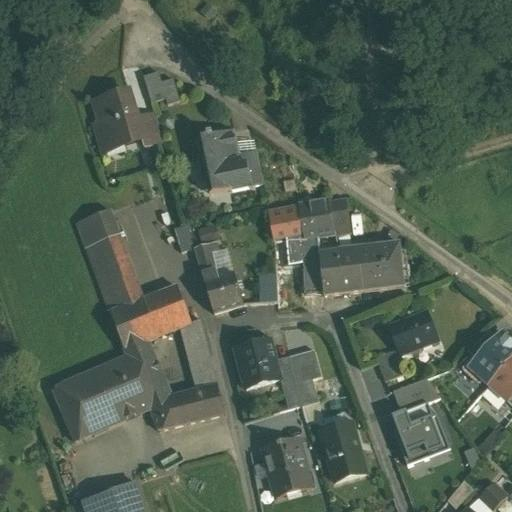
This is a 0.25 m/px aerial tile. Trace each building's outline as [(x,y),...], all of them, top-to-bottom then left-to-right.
[(349,0),(319,0),(326,23),(348,17),(346,10),(352,9),(349,0)] [(206,7),(200,14),(209,22),(215,15),(206,7)] [(308,30),(295,31),(296,47),(310,45),(308,30)] [(174,81),(162,85),(159,74),(144,79),(152,106),(166,102),(168,108),(180,104),(174,81)] [(130,95),(95,105),(101,125),(96,127),(103,152),(127,145),(126,141),(141,137),(142,137),(138,122),(130,95)] [(155,117),(138,122),(142,137),(141,137),(145,150),(163,145),(155,117)] [(235,134),(194,143),(198,159),(203,158),(209,186),(203,187),(203,188),(208,187),(210,196),(210,197),(210,198),(233,194),(233,193),(251,189),(249,178),(250,178),(247,165),(242,166),(235,134)] [(259,163),(247,165),(250,178),(249,178),(251,189),(251,190),(264,187),(259,163)] [(348,202),(329,205),(335,237),(335,238),(352,236),(348,202)] [(329,205),(300,210),(305,237),(306,241),(318,240),(335,237),(329,205)] [(300,210),(270,216),(275,243),(305,237),(300,210)] [(144,303),(112,212),(78,225),(87,249),(111,315),(144,303)] [(188,228),(174,233),(181,254),(195,250),(188,228)] [(197,232),(200,246),(218,242),(215,228),(197,232)] [(318,240),(306,241),(308,269),(322,268),(321,257),(318,240)] [(235,276),(219,281),(211,256),(216,254),(213,245),(209,246),(195,250),(215,316),(244,308),(235,276)] [(337,246),(325,248),(326,256),(339,254),(339,253),(337,246)] [(399,247),(339,253),(339,254),(340,254),(343,275),(361,273),(364,294),(404,290),(399,247)] [(326,256),(321,257),(322,268),(325,298),(364,294),(361,273),(343,275),(340,254),(339,254),(326,256)] [(286,264),(276,264),(277,273),(287,273),(286,264)] [(306,274),(291,275),(291,273),(287,273),(277,273),(277,287),(278,305),(279,309),(308,308),(306,274)] [(277,287),(259,288),(260,307),(278,305),(277,287)] [(144,303),(111,315),(124,351),(146,343),(181,331),(192,327),(192,326),(178,289),(144,303)] [(427,315),(391,329),(400,352),(402,357),(439,343),(427,315)] [(219,391),(201,322),(192,326),(192,327),(181,331),(198,397),(219,391)] [(489,333),(468,354),(477,363),(486,354),(487,354),(498,341),(489,333)] [(498,341),(487,354),(486,354),(477,363),(470,371),(489,388),(511,363),(511,344),(503,336),(498,341)] [(198,397),(172,404),(146,343),(124,351),(128,360),(150,412),(159,434),(226,417),(219,391),(198,397)] [(271,344),(236,353),(246,392),(281,383),(276,363),(271,344)] [(400,352),(378,361),(387,385),(409,376),(402,357),(400,352)] [(315,353),(290,360),(294,380),(302,409),(319,405),(313,383),(322,381),(315,353)] [(128,360),(52,392),(74,444),(150,412),(128,360)] [(290,360),(276,363),(281,383),(289,413),(302,409),(294,380),(290,360)] [(511,363),(489,388),(507,404),(511,398),(511,363)] [(426,381),(393,394),(401,416),(407,414),(428,406),(429,406),(441,401),(426,381)] [(428,406),(407,414),(401,416),(393,419),(398,433),(395,435),(408,469),(429,461),(426,453),(427,453),(428,457),(444,451),(443,447),(448,445),(438,418),(434,419),(429,406),(428,406)] [(344,416),(324,422),(323,432),(324,434),(350,427),(350,424),(344,416)] [(324,434),(322,435),(336,486),(367,477),(352,426),(350,427),(324,434)] [(299,442),(263,451),(277,502),(312,492),(299,442)] [(464,483),(448,504),(455,511),(458,511),(476,495),(464,483)] [(146,511),(138,486),(81,505),(83,511),(146,511)] [(495,486),(480,501),(490,511),(494,511),(508,499),(495,486)]
